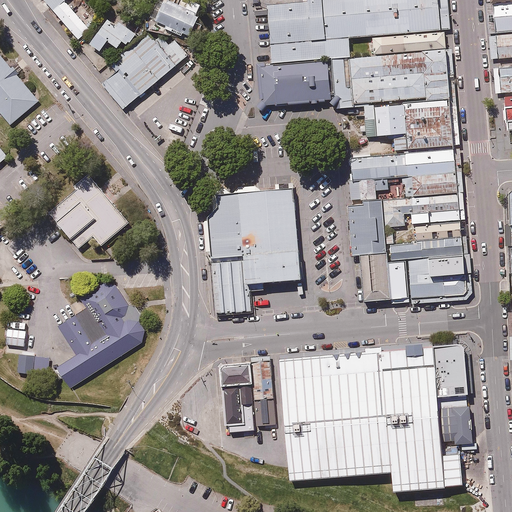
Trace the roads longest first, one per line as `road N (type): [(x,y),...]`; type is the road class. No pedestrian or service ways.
road 1 (residential): [(182,336),(491,317)]
road 2 (primary): [(167,199),(10,0)]
road 3 (residential): [(231,0),(231,85),(195,172),(167,199)]
road 4 (residential): [(491,317),(505,511)]
road 5 (residential): [(467,0),(481,172)]
road 6 (primary): [(158,380),(74,511)]
road 7 (residential): [(481,172),(491,317)]
road 8 (primary): [(182,336),(185,269),(167,199)]
